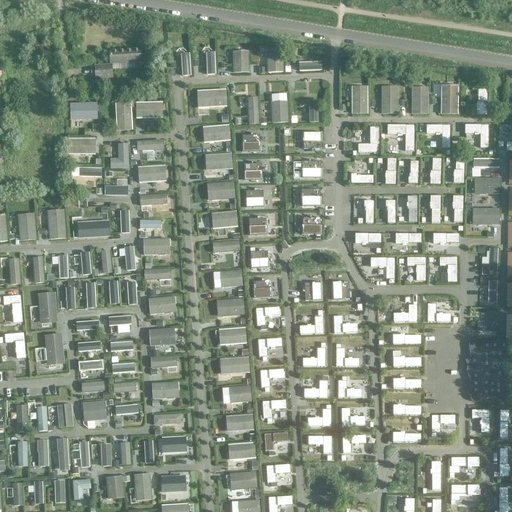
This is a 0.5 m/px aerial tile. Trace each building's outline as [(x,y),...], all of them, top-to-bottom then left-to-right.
[(141,62),(141,51),(110,53),(110,64),(141,62)] [(282,51),(266,52),(267,73),(283,72),(282,51)] [(206,53),(207,75),(214,75),(214,52),(206,53)] [(248,52),(232,52),(233,74),(248,73),(248,52)] [(188,53),(180,54),(182,76),(190,76),(188,53)] [(321,62),(298,63),(299,72),(321,71),(321,62)] [(111,66),(94,67),(95,79),(112,78),(111,66)] [(458,88),(441,87),(441,114),(457,115),(458,88)] [(226,90),(204,91),(205,108),(227,107),(226,90)] [(476,109),(476,117),(486,117),(487,104),(487,91),(478,91),(477,103),(476,103),(476,106),(476,109)] [(367,92),(351,92),(351,114),(367,114),(367,92)] [(397,93),(381,92),(381,114),(397,115),(397,93)] [(428,93),(411,93),(412,115),(428,115),(428,93)] [(257,98),(247,98),(248,125),(259,125),(257,98)] [(317,100),(308,101),(308,102),(309,123),(318,122),(317,100)] [(162,102),(135,103),(135,104),(135,110),(135,119),(162,118),(162,102)] [(271,103),(272,124),(287,123),(286,102),(271,103)] [(130,103),(114,104),(116,126),(131,125),(130,103)] [(96,104),(74,104),(75,120),(97,119),(96,104)] [(229,125),(207,127),(208,143),(230,141),(229,125)] [(480,135),(480,149),(488,149),(488,127),(481,126),(464,126),(464,135),(474,135),(474,136),(478,136),(478,135),(480,135)] [(406,127),(387,127),(387,136),(397,136),(397,137),(402,137),(402,136),(405,136),(404,152),(414,152),(414,127),(406,127)] [(442,127),(426,127),(426,135),(436,135),(436,136),(440,136),(440,135),(441,135),(441,150),(449,150),(449,127),(442,127)] [(379,146),(379,129),(370,129),(370,138),(369,138),(369,143),(370,143),(370,145),(358,146),(358,154),(379,153),(379,146)] [(320,133),(303,133),(303,151),(320,151),(320,133)] [(258,136),(242,136),(243,153),(259,153),(258,136)] [(94,139),(72,139),(72,155),(94,155),(94,139)] [(162,141),(136,142),(136,152),(163,150),(162,141)] [(118,160),(110,160),(111,170),(128,169),(127,145),(118,145),(118,160)] [(231,154),(209,155),(210,171),(232,169),(231,154)] [(453,174),(453,177),(453,184),(463,185),(464,159),(455,158),(455,171),(454,171),(453,174)] [(385,174),(385,178),(385,185),(395,185),(395,159),(386,159),(386,172),(385,172),(385,174)] [(430,174),(430,178),(430,185),(440,185),(440,159),(432,159),(431,172),(430,172),(430,174)] [(499,160),(473,159),(473,168),(499,168),(499,160)] [(320,162),(302,162),(302,179),(320,179),(320,162)] [(409,179),(408,179),(408,185),(417,185),(418,163),(410,163),(410,175),(409,175),(409,179)] [(260,164),(244,165),(245,182),(261,181),(260,164)] [(159,166),(137,168),(138,183),(160,182),(159,166)] [(79,168),(78,177),(100,178),(101,169),(79,168)] [(357,176),(351,176),(351,185),(373,185),(373,177),(361,177),(361,176),(357,176)] [(499,179),(474,179),(475,195),(499,194),(499,179)] [(233,183),(211,184),(212,200),(234,199),(233,183)] [(126,187),(106,187),(105,196),(126,196),(126,187)] [(320,190),(301,190),(302,207),(320,207),(320,190)] [(262,191),(246,192),(246,209),(262,208),(262,191)] [(165,195),(139,197),(139,207),(166,205),(165,195)] [(407,204),(406,204),(406,207),(407,207),(407,211),(408,211),(408,223),(416,223),(416,198),(407,198),(407,204)] [(430,204),(429,204),(429,207),(430,207),(430,211),(431,211),(431,225),(439,225),(440,198),(430,198),(430,204)] [(453,204),(452,204),(452,208),(452,211),(454,211),(453,224),(462,224),(462,198),(453,198),(453,204)] [(365,212),(365,224),(373,224),(373,202),(364,202),(364,208),(364,212),(365,212)] [(394,203),(385,203),(385,209),(386,209),(386,213),(387,213),(387,225),(395,225),(394,203)] [(499,209),(472,210),(473,226),(499,225),(499,209)] [(128,211),(119,212),(120,234),(129,234),(128,211)] [(236,212),(214,214),(215,229),(237,227),(236,212)] [(64,217),(47,218),(48,240),(65,239),(64,217)] [(34,218),(17,219),(19,242),(36,240),(34,218)] [(265,219),(249,220),(249,237),(265,236),(265,219)] [(320,219),(302,219),(302,236),(315,236),(320,236),(320,219)] [(107,221),(81,223),(82,239),(109,237),(107,221)] [(160,221),(139,221),(139,229),(160,230),(160,221)] [(381,236),(355,236),(355,246),(362,246),(365,246),(368,246),(368,244),(381,244),(381,236)] [(421,236),(395,236),(395,246),(402,246),(406,246),(408,246),(408,244),(421,244),(421,236)] [(459,236),(433,236),(433,246),(440,246),(443,246),(446,246),(446,244),(459,244),(459,236)] [(164,240),(142,240),(143,256),(165,255),(164,240)] [(238,241),(212,244),(213,254),(239,251),(238,241)] [(124,250),(118,251),(119,257),(124,257),(125,272),(135,271),(133,248),(133,247),(124,248),(123,248),(124,250)] [(489,249),(488,271),(497,271),(497,250),(489,249)] [(109,251),(100,252),(102,274),(111,273),(109,251)] [(255,253),(250,253),(251,270),(267,269),(266,252),(255,253)] [(80,254),(79,254),(81,276),(82,276),(89,275),(90,275),(88,253),(87,253),(80,254)] [(58,258),(51,258),(52,265),(58,265),(59,279),(67,279),(66,256),(58,257),(58,258)] [(42,258),(32,258),(33,284),(43,284),(42,258)] [(18,259),(8,260),(9,286),(10,285),(20,285),(18,259)] [(386,260),(370,259),(370,269),(379,269),(383,269),(386,269),(386,280),(389,280),(394,280),(394,260),(386,260)] [(425,259),(407,259),(407,268),(416,268),(416,270),(415,270),(415,273),(416,273),(416,283),(425,283),(425,267),(425,259)] [(456,259),(439,259),(439,268),(447,268),(447,271),(447,274),(447,284),(456,284),(456,268),(456,259)] [(170,270),(143,271),(143,281),(170,280),(170,270)] [(240,271),(219,273),(220,288),(241,287),(240,271)] [(116,282),(108,283),(110,305),(118,304),(116,282)] [(269,282),(253,283),(254,300),(270,299),(269,282)] [(497,282),(489,282),(488,303),(496,304),(497,282)] [(135,283),(126,283),(128,306),(136,305),(135,283)] [(94,284),(85,284),(86,309),(95,308),(94,284)] [(348,284),(332,284),(333,301),(349,301),(348,284)] [(320,285),(304,285),(305,302),(321,302),(320,285)] [(73,288),(65,288),(66,310),(74,309),(73,288)] [(54,293),(37,295),(39,324),(57,323),(54,293)] [(20,297),(3,298),(4,307),(11,306),(13,324),(22,323),(20,305),(20,297)] [(173,297),(147,300),(149,315),(175,313),(173,297)] [(243,299),(221,301),(222,317),(244,316),(243,299)] [(436,305),(427,305),(427,323),(436,323),(450,323),(450,315),(442,315),(442,314),(438,314),(438,315),(436,315),(436,305)] [(400,315),(393,315),(393,323),(408,323),(416,323),(416,306),(408,306),(408,315),(404,315),(404,313),(400,313),(400,315)] [(278,308),(255,310),(256,318),(256,327),(260,327),(264,327),(264,317),(268,317),(268,319),(271,318),(271,317),(279,317),(278,308)] [(477,322),(477,332),(495,333),(496,312),(487,312),(486,323),(477,322)] [(130,317),(108,318),(108,327),(111,327),(130,325),(130,318),(130,317)] [(341,317),(333,318),(333,334),(342,334),(357,333),(357,325),(349,326),(349,324),(345,324),(345,326),(342,326),(341,317)] [(306,327),(300,327),(300,335),(314,335),(322,334),(322,318),(314,318),(314,327),(310,327),(310,326),(306,326),(306,327)] [(98,322),(75,323),(76,332),(98,330),(98,322)] [(245,328),(223,330),(224,346),(246,344),(245,328)] [(170,330),(148,331),(149,347),(171,345),(170,330)] [(23,334),(4,336),(5,344),(15,343),(16,360),(25,359),(24,342),(23,334)] [(61,335),(44,336),(46,366),(63,365),(61,335)] [(400,337),(392,337),(392,346),(420,346),(420,337),(404,337),(404,336),(400,336),(400,337)] [(280,340),(257,341),(258,349),(258,359),(262,358),(266,358),(266,349),(270,349),(270,350),(274,350),(274,349),(281,348),(280,340)] [(506,399),(506,344),(506,343),(504,342),(503,343),(502,344),(499,344),(498,343),(496,343),(491,344),(486,344),(480,342),(477,341),(474,341),(471,343),(470,346),(470,349),(470,353),(470,357),(470,361),(470,363),(471,365),(473,366),(473,374),(471,375),(470,377),(470,379),(471,383),(472,388),(472,392),(471,397),(471,399),(472,401),(474,402),(477,402),(479,401),(480,399),(506,399)] [(99,342),(77,344),(77,353),(100,351),(99,342)] [(132,342),(110,344),(110,353),(132,351),(132,342)] [(310,360),(303,360),(303,368),(316,368),(325,368),(325,350),(320,350),(316,350),(316,360),(314,360),(314,359),(310,359),(310,360)] [(340,350),(336,350),(336,368),(344,368),(358,368),(358,360),(352,360),(352,359),(348,359),(348,360),(344,360),(344,350),(340,350)] [(175,357),(150,359),(150,369),(176,367),(175,357)] [(248,358),(226,359),(227,375),(249,373),(248,358)] [(400,359),(393,359),(393,369),(421,368),(421,360),(404,360),(404,358),(400,358),(400,359)] [(101,362),(78,363),(79,371),(102,370),(102,368),(101,362)] [(133,364),(111,366),(111,374),(134,373),(133,364)] [(282,371),(259,372),(260,380),(260,389),(264,389),(268,389),(268,380),(272,379),(272,381),(276,381),(276,379),(283,379),(282,371)] [(401,380),(393,380),(393,389),(421,389),(421,380),(405,380),(405,378),(401,378),(401,380)] [(82,384),(80,384),(81,394),(103,392),(103,382),(82,384)] [(311,390),(304,390),(304,399),(319,399),(327,399),(327,382),(321,382),(319,382),(319,390),(315,390),(315,389),(311,389),(311,390)] [(341,382),(338,382),(337,399),(346,399),(361,399),(361,391),(354,391),(354,389),(350,389),(350,391),(346,391),(346,382),(341,382)] [(134,383),(112,385),(113,395),(135,393),(135,391),(135,384),(134,383)] [(173,383),(151,385),(152,400),(174,399),(173,383)] [(249,387),(228,389),(229,404),(250,403),(249,387)] [(285,402),(262,403),(262,411),(263,420),(266,420),(271,420),(270,411),(274,410),(274,412),(278,412),(278,410),(285,410),(285,402)] [(105,403),(86,404),(88,423),(106,421),(105,403)] [(70,405),(56,407),(58,429),(72,428),(70,405)] [(398,406),(393,406),(393,415),(421,416),(421,407),(405,407),(405,406),(401,406),(401,405),(398,405),(398,406)] [(25,406),(15,407),(16,434),(26,433),(25,406)] [(136,406),(114,408),(115,416),(137,414),(136,406)] [(45,408),(36,408),(37,433),(47,432),(45,408)] [(349,410),(341,410),(341,427),(350,427),(364,426),(364,418),(357,418),(357,417),(353,417),(353,418),(350,418),(349,410)] [(314,419),(307,419),(307,428),(322,428),(330,428),(330,411),(325,411),(322,411),(322,419),(318,419),(318,418),(314,418),(314,419)] [(489,411),(471,411),(471,419),(480,419),(480,422),(479,422),(479,427),(480,427),(480,434),(489,434),(489,419),(489,411)] [(509,411),(500,411),(500,439),(508,439),(508,423),(510,423),(510,419),(509,419),(509,411)] [(179,415),(153,417),(154,426),(180,425),(179,415)] [(252,415),(230,417),(231,433),(253,431),(252,415)] [(455,416),(431,416),(431,433),(436,433),(440,433),(440,424),(443,424),(443,426),(447,426),(447,424),(455,424),(455,416)] [(401,435),(393,435),(393,444),(421,444),(421,436),(404,435),(404,434),(401,433),(401,435)] [(286,434),(263,435),(264,444),(264,453),(268,453),(273,452),(272,443),(276,443),(276,444),(280,444),(280,443),(287,442),(286,434)] [(365,437),(342,437),(342,454),(350,454),(350,446),(354,446),(354,447),(358,447),(358,445),(365,445),(365,437)] [(182,438),(162,439),(162,454),(183,453),(183,452),(182,438)] [(323,438),(307,438),(307,446),(315,446),(315,448),(319,448),(319,446),(323,446),(323,454),(331,454),(331,438),(323,438)] [(66,440),(56,440),(58,472),(68,471),(66,440)] [(47,441),(37,442),(38,468),(47,468),(47,441)] [(26,443),(17,443),(17,444),(17,465),(17,468),(27,467),(26,443)] [(87,443),(79,444),(80,469),(88,468),(87,443)] [(143,443),(142,443),(144,465),(152,464),(151,443),(143,443)] [(129,444),(120,444),(121,466),(130,466),(129,444)] [(254,444),(232,445),(233,461),(255,459),(254,444)] [(109,445),(100,445),(101,468),(110,467),(109,445)] [(508,449),(499,449),(499,477),(508,477),(508,471),(510,471),(510,468),(508,468),(509,465),(508,465),(508,449)] [(451,458),(451,462),(451,467),(468,467),(468,469),(472,469),(472,467),(479,467),(479,458),(451,458)] [(431,471),(430,471),(430,475),(432,475),(432,491),(440,491),(440,463),(431,463),(431,471)] [(289,466),(266,467),(266,475),(267,485),(270,485),(275,484),(274,475),(278,475),(278,476),(282,476),(282,475),(289,474),(289,466)] [(255,473),(233,475),(234,491),(256,489),(255,473)] [(149,475),(133,476),(135,497),(150,496),(149,475)] [(121,477),(105,479),(107,500),(123,499),(121,477)] [(180,477),(160,478),(161,494),(181,493),(180,477)] [(89,481),(71,482),(73,501),(82,500),(82,491),(90,490),(89,481)] [(63,482),(54,482),(54,504),(64,504),(63,482)] [(41,483),(33,483),(34,505),(42,505),(41,483)] [(21,485),(11,485),(13,507),(22,507),(21,485)] [(479,486),(451,486),(451,494),(468,494),(468,497),(472,496),(472,495),(479,495),(479,486)] [(507,490),(499,490),(498,511),(507,511),(508,511),(509,511),(509,508),(508,508),(508,505),(507,505),(507,490)] [(291,497),(268,499),(268,507),(268,511),(276,511),(276,506),(280,506),(280,508),(284,507),(284,506),(291,506),(291,497)] [(405,508),(404,508),(404,511),(406,511),(405,511),(414,511),(414,500),(405,500),(405,508)] [(237,503),(237,511),(258,511),(258,501),(237,503)] [(432,511),(440,511),(441,501),(432,501),(432,511)]
